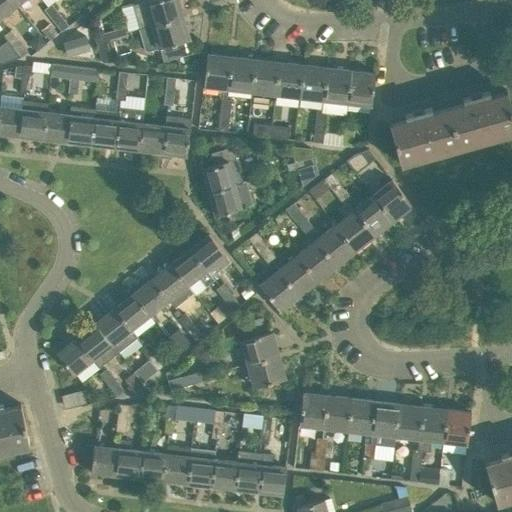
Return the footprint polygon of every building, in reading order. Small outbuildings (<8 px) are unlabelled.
[(0,0),(0,18),(16,6),(11,0),(0,0)] [(140,28),(183,16),(178,0),(147,0),(133,4),(140,28)] [(57,19),(61,16),(51,3),(44,10),(51,19),(55,16),(57,19)] [(55,16),(51,19),(61,32),(69,26),(61,16),(57,19),(55,16)] [(183,16),(140,28),(146,52),(189,40),(183,16)] [(124,27),(107,31),(109,36),(112,36),(113,40),(127,36),(124,27)] [(16,45),(20,42),(10,30),(3,35),(7,40),(10,45),(14,42),(16,45)] [(109,36),(107,31),(94,35),(96,45),(113,40),(112,36),(109,36)] [(36,50),(45,43),(38,34),(33,38),(32,45),(36,50)] [(64,42),(67,55),(90,49),(86,36),(64,42)] [(10,45),(7,40),(0,45),(0,63),(0,64),(21,58),(28,52),(20,42),(16,45),(14,42),(10,45)] [(227,89),(231,56),(207,53),(203,86),(227,89)] [(231,56),(227,89),(251,92),(255,59),(231,56)] [(255,59),(251,92),(275,95),(279,61),(255,59)] [(279,61),(275,95),(299,97),(303,64),(279,61)] [(303,64),(299,97),(323,100),(327,67),(303,64)] [(14,77),(21,78),(22,66),(18,65),(15,67),(14,77)] [(22,65),(21,79),(25,80),(25,83),(30,84),(32,66),(22,65)] [(70,65),(69,79),(74,80),(73,83),(78,84),(80,66),(70,65)] [(351,70),(327,67),(323,100),(347,103),(351,70)] [(351,70),(347,103),(371,106),(375,73),(351,70)] [(119,71),(117,85),(122,86),(122,88),(126,89),(128,72),(119,71)] [(166,77),(164,91),(169,91),(169,93),(174,93),(175,77),(166,77)] [(25,80),(21,79),(19,93),(29,94),(30,84),(25,83),(25,80)] [(74,80),(69,79),(67,93),(77,94),(78,84),(73,83),(74,80)] [(122,86),(117,85),(116,99),(125,100),(126,89),(122,88),(122,86)] [(448,107),(459,146),(511,131),(511,109),(506,90),(505,90),(505,91),(482,97),(481,92),(480,93),(481,95),(472,98),(471,95),(470,96),(471,101),(448,107)] [(169,91),(164,91),(163,104),(172,105),(174,93),(169,93),(169,91)] [(224,115),(229,115),(231,100),(221,99),(219,118),(224,118),(224,115)] [(23,109),(22,109),(19,136),(43,139),(47,103),(24,100),(23,109)] [(47,103),(43,139),(67,142),(70,114),(47,111),(48,103),(47,103)] [(0,133),(19,136),(22,109),(0,105),(0,133)] [(119,107),(119,111),(114,147),(138,150),(142,123),(143,110),(119,107)] [(459,146),(448,107),(425,114),(423,109),(422,109),(423,112),(414,114),(413,112),(412,112),(413,117),(391,123),(391,122),(389,123),(401,164),(402,163),(459,146)] [(95,108),(94,117),(91,144),(114,147),(119,111),(95,108)] [(316,110),(314,128),(319,129),(319,125),(324,126),(326,111),(316,110)] [(70,114),(67,142),(91,144),(94,117),(70,114)] [(167,115),(165,125),(162,153),(187,156),(191,118),(167,115)] [(224,118),(219,118),(217,131),(227,132),(229,115),(224,115),(224,118)] [(142,123),(138,150),(162,153),(165,125),(142,123)] [(271,137),(272,125),(255,123),(254,134),(271,137)] [(290,128),(272,125),(271,137),(288,138),(290,128)] [(319,129),(314,128),(312,142),(322,143),(324,126),(319,125),(319,129)] [(342,146),(352,146),(353,131),(343,129),(342,146)] [(208,192),(234,184),(242,182),(232,149),(227,151),(226,148),(210,153),(213,164),(201,168),(208,192)] [(360,150),(353,154),(345,160),(355,173),(370,161),(360,150)] [(313,157),(300,160),(301,165),(299,165),(300,170),(315,166),(313,157)] [(301,165),(300,160),(285,164),(288,174),(300,170),(299,165),(301,165)] [(314,166),(300,170),(304,184),(318,174),(315,166),(314,166)] [(336,188),(340,185),(331,173),(323,179),(334,193),(338,190),(336,188)] [(391,179),(372,194),(392,220),(411,205),(391,179)] [(240,208),(234,184),(208,192),(215,215),(240,208)] [(357,206),(340,185),(336,188),(338,190),(334,193),(348,213),(353,209),(357,206)] [(372,194),(357,206),(353,209),(374,235),(392,220),(372,194)] [(298,217),(302,214),(293,202),(285,209),(296,223),(300,220),(298,217)] [(353,209),(348,213),(334,224),(355,250),(374,235),(353,209)] [(300,220),(296,223),(305,234),(313,227),(302,214),(298,217),(300,220)] [(334,224),(316,239),(336,265),(355,250),(334,224)] [(261,247),(265,244),(255,232),(247,238),(259,253),(263,250),(261,247)] [(189,248),(211,277),(231,261),(209,233),(189,248)] [(336,265),(316,239),(297,254),(317,280),(336,265)] [(263,250),(259,253),(267,263),(275,257),(265,244),(261,247),(263,250)] [(211,277),(189,248),(170,263),(188,286),(196,296),(215,281),(211,277)] [(297,254),(278,268),(299,295),(317,280),(297,254)] [(170,263),(151,278),(169,301),(188,286),(170,263)] [(299,295),(278,268),(259,284),(280,310),(299,295)] [(169,301),(151,278),(133,293),(150,316),(169,301)] [(226,296),(230,293),(222,283),(215,289),(225,301),(229,298),(226,296)] [(253,294),(248,287),(240,293),(245,300),(253,294)] [(150,316),(133,293),(114,308),(132,331),(150,316)] [(240,305),(230,293),(226,296),(229,298),(225,301),(233,311),(240,305)] [(132,331),(114,308),(95,323),(113,346),(132,331)] [(189,325),(192,323),(184,313),(177,319),(187,331),(191,328),(189,325)] [(95,323),(76,338),(94,360),(113,346),(95,323)] [(191,328),(187,331),(195,341),(202,335),(192,323),(189,325),(191,328)] [(247,363),(279,354),(272,330),(241,339),(247,363)] [(94,360),(76,338),(56,353),(74,376),(94,360)] [(151,355),(155,352),(147,342),(139,348),(149,360),(153,357),(151,355)] [(164,364),(155,352),(151,355),(153,357),(149,360),(157,370),(164,364)] [(285,378),(279,354),(247,363),(254,386),(285,378)] [(109,380),(113,377),(106,368),(99,374),(108,386),(112,383),(109,380)] [(198,372),(180,376),(182,381),(185,380),(186,385),(201,381),(198,372)] [(124,388),(125,389),(130,395),(142,386),(141,385),(132,373),(122,381),(127,386),(124,388)] [(182,381),(180,376),(167,380),(170,390),(186,385),(185,380),(182,381)] [(112,383),(108,386),(116,396),(123,390),(113,377),(109,380),(112,383)] [(58,399),(80,396),(79,384),(56,387),(58,399)] [(324,428),(327,395),(302,392),(299,425),(324,428)] [(351,397),(327,395),(324,428),(347,430),(351,397)] [(375,400),(351,397),(347,430),(371,433),(375,400)] [(375,400),(371,433),(370,444),(375,444),(394,447),(395,436),(399,403),(375,400)] [(0,450),(27,444),(28,445),(29,445),(21,403),(19,404),(19,405),(0,408),(0,450)] [(399,403),(395,436),(419,439),(423,406),(399,403)] [(121,421),(126,421),(127,413),(132,414),(133,412),(143,414),(145,404),(127,405),(118,404),(117,418),(121,418),(121,421)] [(169,422),(174,422),(176,405),(167,404),(165,419),(169,419),(169,422)] [(447,409),(423,406),(419,439),(443,442),(447,409)] [(447,409),(443,442),(467,444),(470,411),(447,409)] [(217,427),(222,428),(223,411),(214,410),(213,424),(217,425),(217,427)] [(265,432),(269,433),(271,416),(262,415),(260,430),(265,430),(265,432)] [(121,418),(117,418),(115,431),(125,432),(126,421),(121,421),(121,418)] [(169,419),(165,419),(163,432),(172,433),(174,422),(169,422),(169,419)] [(217,425),(213,424),(211,437),(220,438),(222,428),(217,427),(217,425)] [(265,430),(260,430),(259,443),(268,444),(269,433),(265,432),(265,430)] [(316,437),(314,456),(319,456),(320,453),(325,454),(327,439),(316,437)] [(119,439),(118,448),(115,475),(139,478),(142,451),(128,449),(129,441),(119,439)] [(375,444),(370,444),(365,443),(362,461),(368,462),(368,459),(373,459),(375,444)] [(118,448),(94,445),(91,472),(115,475),(118,448)] [(166,445),(166,453),(163,480),(187,483),(190,456),(190,447),(166,445)] [(216,450),(190,447),(190,456),(187,483),(210,486),(214,459),(216,450)] [(412,448),(410,466),(415,466),(415,463),(420,464),(422,450),(412,448)] [(511,497),(511,452),(509,453),(508,450),(507,451),(509,456),(486,462),(486,461),(484,462),(496,503),(498,502),(497,501),(511,497)] [(142,451),(139,478),(163,480),(166,453),(142,451)] [(262,453),(261,464),(258,491),(283,494),(286,467),(273,465),(274,455),(262,453)] [(319,456),(314,456),(313,469),(323,470),(325,454),(320,453),(319,456)] [(214,459),(210,486),(234,489),(237,462),(214,459)] [(368,462),(362,461),(361,475),(371,476),(373,459),(368,459),(368,462)] [(261,464),(237,462),(234,489),(258,491),(261,464)] [(331,463),(330,471),(339,472),(340,464),(331,463)] [(415,466),(410,466),(408,480),(418,481),(420,464),(415,463),(415,466)] [(449,469),(440,468),(438,484),(447,485),(449,469)] [(396,485),(398,497),(407,494),(406,487),(396,485)] [(398,497),(394,498),(396,503),(393,504),(395,509),(410,504),(407,494),(398,497)] [(396,503),(394,498),(380,503),(382,511),(383,511),(395,509),(393,504),(396,503)] [(298,511),(326,511),(323,499),(297,506),(298,511)]
